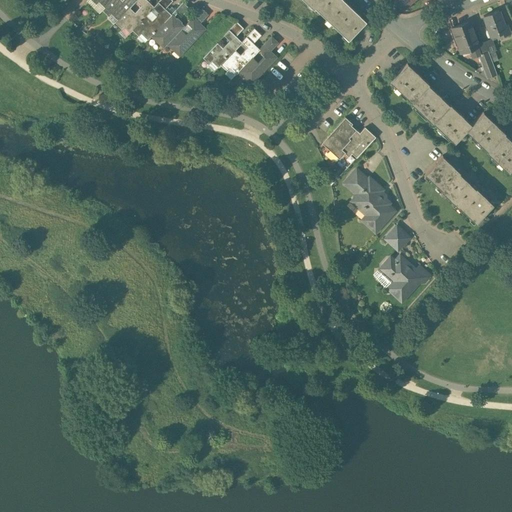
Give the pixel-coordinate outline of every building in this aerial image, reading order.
[(121,0),(120,0),(111,0),(104,8),(102,10),(108,17),(111,14),(117,20),(129,7),(136,0),(135,0),(121,0)] [(134,13),(129,7),(117,20),(115,22),(121,28),(124,26),(130,32),(132,30),(146,15),(153,8),(153,7),(147,1),(146,0),(135,0),(136,0),(141,5),(134,13)] [(171,0),(160,0),(158,2),(165,9),(172,1),(171,0)] [(304,0),(308,3),(313,8),(314,6),(314,7),(340,32),(347,38),(365,21),(343,0),(304,0)] [(390,0),(393,3),(396,3),(397,3),(401,8),(411,0),(390,0)] [(151,20),(146,15),(132,30),(138,36),(141,33),(147,39),(150,36),(171,14),(165,9),(158,2),(153,7),(153,8),(158,13),(151,20)] [(183,2),(175,10),(177,13),(181,16),(189,8),(183,2)] [(208,14),(201,8),(193,16),(200,23),(208,14)] [(498,10),(483,16),(492,39),(509,33),(506,24),(504,25),(498,10)] [(171,14),(150,36),(163,48),(166,45),(180,30),(184,26),(181,23),(182,22),(177,18),(176,18),(174,16),(172,14),(171,14)] [(186,36),(180,30),(166,45),(173,51),(176,48),(182,54),(206,29),(200,23),(193,16),(187,23),(193,28),(186,36)] [(469,21),(451,28),(461,53),(469,50),(472,58),(478,55),(481,54),(480,54),(477,44),(469,21)] [(236,22),(229,30),(235,36),(243,28),(236,22)] [(254,29),(246,37),(253,43),(261,35),(254,29)] [(222,48),(217,43),(203,57),(209,63),(212,61),(218,67),(235,49),(242,42),(241,42),(238,39),(236,41),(233,38),(235,36),(229,30),(224,35),(224,36),(229,41),(222,48)] [(259,49),(238,71),(244,78),(247,75),(253,82),(277,57),(271,51),(278,43),(272,36),(259,49)] [(235,49),(218,67),(220,65),(227,71),(229,68),(235,74),(238,71),(259,49),(253,43),(246,37),(241,42),(242,42),(247,47),(240,55),(235,49)] [(492,39),(484,41),(488,51),(488,52),(489,52),(496,50),(492,39)] [(484,41),(477,44),(480,54),(488,51),(484,41)] [(488,51),(480,54),(481,54),(478,55),(486,78),(497,74),(489,52),(488,52),(488,51)] [(505,133),(483,112),(471,124),(450,104),(449,104),(428,84),(428,83),(407,63),(389,81),(406,96),(411,100),(411,101),(426,117),(432,123),(433,122),(454,143),(464,132),(465,132),(466,130),(487,150),(486,151),(508,172),(511,167),(511,141),(504,133),(505,133)] [(351,123),(344,117),(321,143),(339,158),(344,153),(348,157),(351,153),(356,157),(375,137),(364,127),(359,133),(350,125),(351,123)] [(475,188),(459,173),(459,172),(442,156),(425,173),(442,190),(441,190),(458,207),(459,206),(475,222),(493,204),(476,187),(475,188)] [(367,181),(356,171),(345,183),(358,194),(353,201),(359,207),(363,206),(370,212),(363,220),(375,230),(393,210),(386,204),(388,202),(377,193),(381,189),(369,179),(367,181)] [(477,224),(481,228),(489,219),(485,215),(477,224)] [(408,237),(396,226),(385,238),(397,249),(408,237)] [(406,262),(399,256),(394,261),(392,260),(387,260),(383,265),(383,270),(388,275),(392,274),(396,278),(389,286),(395,291),(394,293),(401,300),(417,282),(410,276),(416,270),(415,269),(411,269),(406,265),(406,262)] [(430,275),(419,266),(416,270),(410,276),(417,282),(424,281),(430,275)]
